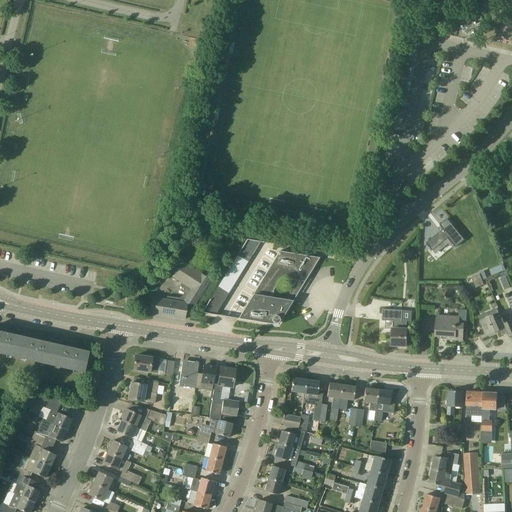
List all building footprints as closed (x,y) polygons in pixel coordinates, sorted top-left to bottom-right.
[(442,232),(425,247),(432,254),(447,241),(455,250),(464,242),(446,222),(439,228),(442,232)] [(247,236),(204,312),(216,318),(258,242),(247,236)] [(411,260),(416,252),(408,247),(403,256),(411,260)] [(283,252),(279,251),(237,319),(278,325),(320,258),(283,252)] [(152,298),(150,313),(185,319),(188,304),(195,305),(211,280),(182,262),(173,276),(182,284),(181,286),(183,287),(184,289),(184,291),(184,292),(184,294),(183,296),(182,297),(180,298),(178,298),(167,296),(166,300),(152,298)] [(493,275),(506,270),(503,265),(491,270),(493,275)] [(476,288),(484,285),(480,274),(472,278),(476,288)] [(408,321),(403,321),(403,310),(383,309),(383,321),(394,321),(392,346),(407,347),(408,329),(407,329),(408,321)] [(504,323),(505,323),(500,312),(480,320),(486,336),(499,331),(502,336),(508,334),(504,323)] [(460,317),(438,315),(436,337),(453,338),(453,340),(463,341),(464,326),(466,326),(466,318),(460,318),(460,317)] [(0,331),(0,353),(17,357),(21,337),(8,334),(8,332),(7,330),(5,330),(4,329),(2,331),(2,332),(0,331)] [(35,340),(21,337),(17,357),(50,365),(55,344),(41,341),(41,340),(40,338),(39,337),(38,337),(36,338),(35,340)] [(68,348),(55,344),(50,365),(84,373),(88,352),(74,349),(75,347),(73,345),(71,345),(69,346),(68,348)] [(136,356),(133,370),(150,373),(151,370),(158,371),(160,359),(152,358),(136,356)] [(165,373),(173,375),(175,362),(167,360),(165,373)] [(195,388),(197,373),(199,364),(183,362),(179,386),(195,388)] [(203,374),(197,373),(195,388),(212,391),(213,384),(216,367),(204,365),(203,374)] [(223,402),(219,401),(222,386),(233,387),(235,370),(221,368),(218,385),(215,384),(210,418),(211,419),(221,420),(222,413),(235,415),(237,416),(239,403),(223,400),(223,402)] [(305,388),(307,380),(293,378),(291,392),(305,394),(305,388)] [(155,403),(158,387),(159,382),(146,380),(145,385),(131,383),(129,399),(144,401),(155,403)] [(307,380),(305,388),(305,394),(303,403),(310,405),(314,405),(311,425),(318,426),(321,404),(322,393),(318,393),(320,382),(307,380)] [(339,409),(339,407),(342,385),(329,383),(328,397),(334,398),(333,408),(339,409)] [(356,387),(342,385),(339,407),(346,408),(347,400),(354,401),(356,387)] [(224,395),(236,396),(237,390),(225,388),(224,395)] [(368,420),(374,421),(379,390),(365,388),(363,402),(370,403),(368,420)] [(379,390),(374,421),(381,422),(383,412),(393,413),(395,400),(396,394),(391,394),(392,392),(379,390)] [(462,407),(463,391),(450,391),(450,400),(448,400),(448,407),(448,415),(455,415),(455,407),(462,407)] [(483,416),(484,393),(468,392),(467,416),(483,416)] [(484,393),(483,416),(482,441),(492,442),(493,421),(490,421),(491,409),(497,410),(498,393),(484,393)] [(54,425),(67,431),(72,419),(57,412),(62,402),(50,399),(46,408),(51,410),(46,422),(54,425)] [(327,405),(321,404),(318,426),(324,427),(327,405)] [(199,415),(200,407),(192,406),(191,414),(199,415)] [(354,426),(357,409),(351,408),(348,426),(354,426)] [(146,409),(142,416),(127,409),(122,421),(145,431),(148,422),(151,423),(151,421),(164,427),(166,415),(146,409)] [(357,409),(354,426),(361,427),(363,410),(357,409)] [(233,424),(235,415),(222,413),(221,420),(211,419),(209,426),(201,423),(198,435),(210,438),(212,432),(216,433),(215,434),(229,438),(233,424)] [(299,430),(301,417),(285,414),(283,426),(298,430),(299,430)] [(309,416),(301,415),(301,417),(299,430),(306,432),(309,416)] [(25,419),(19,417),(17,423),(23,425),(25,419)] [(46,422),(43,420),(38,433),(35,431),(32,437),(44,442),(46,438),(47,438),(48,436),(62,442),(67,431),(54,425),(46,422)] [(144,449),(145,450),(147,445),(146,445),(140,442),(145,431),(122,421),(117,432),(133,439),(131,443),(144,449)] [(278,443),(292,447),(298,449),(300,443),(294,441),(295,435),(282,431),(278,443)] [(160,439),(170,443),(173,434),(163,432),(160,439)] [(304,432),(302,438),(311,440),(310,442),(321,445),(323,437),(306,433),(304,432)] [(29,442),(31,438),(28,437),(22,434),(21,434),(19,438),(23,439),(23,440),(29,442)] [(210,438),(198,435),(196,441),(209,444),(210,438)] [(44,442),(32,437),(29,442),(36,445),(31,457),(51,467),(56,455),(41,448),(44,442)] [(145,450),(144,449),(131,443),(129,448),(113,441),(108,452),(126,460),(130,451),(142,456),(143,454),(145,450)] [(371,441),(370,446),(369,450),(385,453),(386,443),(371,441)] [(275,456),(288,460),(291,461),(290,466),(294,467),(296,461),(299,449),(298,449),(292,447),(278,443),(275,456)] [(227,447),(213,444),(209,457),(223,461),(227,447)] [(167,451),(158,447),(155,455),(164,458),(167,451)] [(128,461),(126,460),(108,452),(103,463),(122,472),(120,477),(131,482),(138,485),(142,477),(127,471),(128,470),(125,469),(128,461)] [(501,465),(511,463),(511,452),(501,454),(501,465)] [(451,459),(441,457),(441,458),(435,457),(433,469),(452,473),(454,464),(458,465),(460,455),(452,453),(451,459)] [(478,453),(463,454),(466,504),(478,503),(477,494),(481,494),(478,453)] [(23,469),(29,459),(24,456),(18,466),(23,469)] [(390,461),(375,456),(371,471),(386,475),(390,461)] [(51,467),(31,457),(25,470),(12,464),(9,469),(13,471),(17,473),(28,477),(30,471),(45,478),(50,469),(51,467)] [(219,475),(223,461),(209,457),(205,471),(219,475)] [(294,467),(312,472),(314,466),(296,461),(294,467)] [(364,469),(366,464),(366,463),(357,461),(355,466),(364,469)] [(185,464),(183,470),(196,473),(197,467),(185,464)] [(268,478),(282,482),(285,470),(272,466),(268,478)] [(353,472),(362,475),(364,469),(355,466),(353,472)] [(312,472),(294,467),(292,473),(301,476),(300,478),(310,481),(312,472)] [(452,473),(433,469),(430,482),(436,483),(436,484),(446,486),(444,493),(447,494),(459,498),(462,487),(462,484),(456,482),(458,474),(452,473)] [(194,479),(196,473),(183,470),(182,476),(192,478),(194,479)] [(28,477),(17,473),(13,471),(10,476),(24,482),(22,486),(20,485),(16,494),(21,496),(35,503),(40,491),(35,489),(38,482),(28,477)] [(386,475),(371,471),(367,485),(382,489),(386,475)] [(93,483),(108,490),(113,479),(99,472),(93,483)] [(129,486),(131,482),(120,477),(118,482),(129,486)] [(201,478),(200,481),(194,479),(192,478),(189,490),(191,490),(197,492),(211,496),(215,482),(201,478)] [(282,482),(268,478),(265,491),(278,495),(282,482)] [(103,501),(108,490),(93,483),(88,495),(103,501)] [(382,489),(367,485),(360,483),(358,492),(349,489),(347,495),(356,498),(363,500),(378,504),(382,489)] [(207,510),(211,496),(197,492),(191,490),(188,503),(194,505),(193,506),(207,510)] [(30,511),(34,505),(35,503),(21,496),(16,494),(15,493),(10,506),(0,501),(0,508),(1,508),(8,511),(11,511),(14,507),(24,511),(30,511)] [(441,511),(444,504),(462,509),(464,499),(459,498),(447,494),(445,499),(442,498),(428,494),(424,508),(438,511),(441,511)] [(354,504),(356,498),(347,495),(345,501),(354,504)] [(285,502),(303,507),(307,509),(309,503),(286,496),(285,502)] [(169,497),(168,502),(180,506),(182,500),(169,497)] [(281,511),(283,508),(283,507),(272,504),(259,500),(255,511),(281,511)] [(375,511),(378,504),(363,500),(359,511),(375,511)] [(114,511),(117,511),(120,506),(109,501),(108,504),(106,508),(114,511)] [(180,506),(168,502),(166,509),(173,511),(172,511),(185,511),(183,511),(182,511),(179,511),(180,506)] [(297,511),(301,511),(303,507),(285,502),(283,507),(283,508),(297,511)] [(484,511),(488,511),(506,511),(505,503),(484,504),(484,511)]
